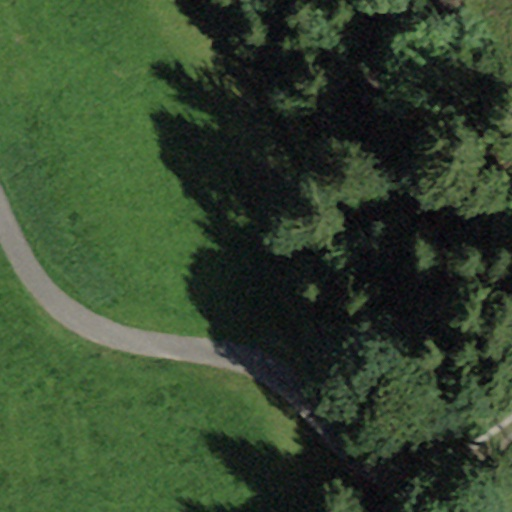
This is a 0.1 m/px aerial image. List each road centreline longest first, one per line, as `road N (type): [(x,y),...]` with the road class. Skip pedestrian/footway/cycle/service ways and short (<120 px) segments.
road 1 (track): [(0,211),(21,259),(57,307),(98,331),(234,354),(276,379),(364,462),(399,475)]
road 2 (track): [(399,475),(463,460),(511,424)]
